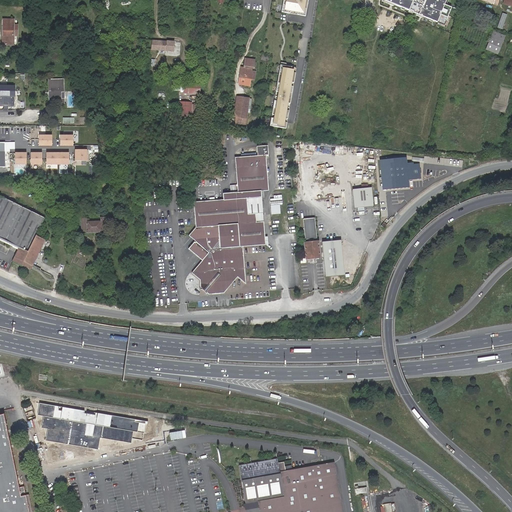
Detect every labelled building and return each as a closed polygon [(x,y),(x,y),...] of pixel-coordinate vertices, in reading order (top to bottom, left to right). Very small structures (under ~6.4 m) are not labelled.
[(284,0),(281,12),(306,16),(308,0),(284,0)] [(384,0),(437,22),(446,0),(384,0)] [(503,12),(497,27),(503,29),(508,14),(503,12)] [(6,36),(4,36),(4,45),(14,46),(15,36),(18,36),(18,26),(15,26),(15,21),(4,21),(4,33),(6,33),(6,36)] [(505,36),(493,31),(486,50),(497,54),(505,36)] [(167,41),(151,40),(151,50),(166,51),(166,50),(174,51),(175,42),(167,42),(167,41)] [(250,80),(251,71),(249,70),(250,68),(253,69),(254,61),(245,59),(243,67),(241,67),(239,78),(250,80)] [(287,129),(288,123),(282,122),(283,118),(281,118),(284,102),(291,103),(292,98),(288,98),(289,94),(287,94),(291,67),(280,65),(271,126),(287,129)] [(297,68),(291,67),(287,94),(289,94),(288,98),(292,98),(297,68)] [(63,103),(63,99),(61,98),(60,91),(64,91),(64,79),(52,78),(51,90),(49,90),(49,102),(63,103)] [(184,93),(199,94),(200,83),(185,82),(184,93)] [(0,97),(15,97),(15,86),(8,86),(0,86),(0,97)] [(246,112),(248,99),(236,97),(233,117),(234,117),(234,121),(240,122),(241,118),(245,118),(246,112)] [(178,116),(191,117),(192,101),(179,100),(178,116)] [(288,123),(291,103),(284,102),(281,118),(283,118),(282,122),(288,123)] [(72,135),(60,135),(59,146),(72,146),(72,135)] [(51,136),(39,136),(39,147),(51,147),(51,136)] [(223,200),(222,200),(193,203),(196,229),(188,238),(197,244),(190,253),(202,263),(198,267),(198,268),(207,274),(200,282),(201,290),(209,297),(224,295),(230,287),(237,279),(246,285),(243,248),(266,246),(264,222),(263,222),(262,214),(263,214),(262,197),(261,191),(269,190),(267,165),(269,165),(269,157),(267,145),(256,146),(257,156),(234,158),(238,193),(223,194),(223,200)] [(86,150),(74,150),(74,161),(86,161),(86,150)] [(26,153),(14,153),(14,164),(26,164),(26,153)] [(42,154),(29,154),(29,165),(41,165),(42,154)] [(57,154),(45,154),(45,165),(57,165),(57,154)] [(71,154),(58,154),(58,165),(70,165),(71,154)] [(408,165),(407,163),(407,162),(406,162),(405,157),(380,160),(383,190),(409,188),(408,180),(420,179),(419,163),(412,164),(408,165)] [(373,205),(371,187),(353,189),(355,208),(373,205)] [(36,238),(45,218),(0,196),(0,238),(20,248),(24,250),(25,249),(26,249),(27,248),(30,250),(36,238)] [(99,221),(89,221),(88,218),(86,218),(81,218),(81,231),(87,231),(87,233),(101,232),(101,231),(107,230),(106,217),(101,217),(101,218),(98,218),(99,221)] [(303,220),(304,231),(316,230),(315,219),(303,220)] [(316,230),(304,231),(305,240),(308,240),(309,243),(304,244),(305,259),(319,258),(318,242),(313,243),(313,239),(316,239),(316,230)] [(38,239),(36,238),(30,250),(27,248),(26,249),(25,249),(24,250),(20,248),(16,257),(33,265),(45,241),(39,238),(38,239)] [(324,267),(325,277),(331,277),(331,284),(341,284),(340,276),(345,275),(341,240),(322,242),(324,267)] [(16,257),(14,261),(31,269),(33,265),(16,257)] [(192,275),(200,282),(207,274),(198,268),(198,267),(192,275)] [(146,422),(39,404),(37,415),(43,416),(41,428),(48,429),(46,441),(98,449),(100,438),(131,443),(131,438),(142,440),(146,422)] [(0,511),(30,511),(29,505),(27,497),(22,498),(13,456),(5,416),(0,416),(0,511)] [(340,511),(331,462),(290,470),(289,465),(283,467),(282,462),(275,463),(276,472),(251,477),(257,511),(340,511)] [(381,504),(381,511),(393,511),(392,502),(381,504)]
